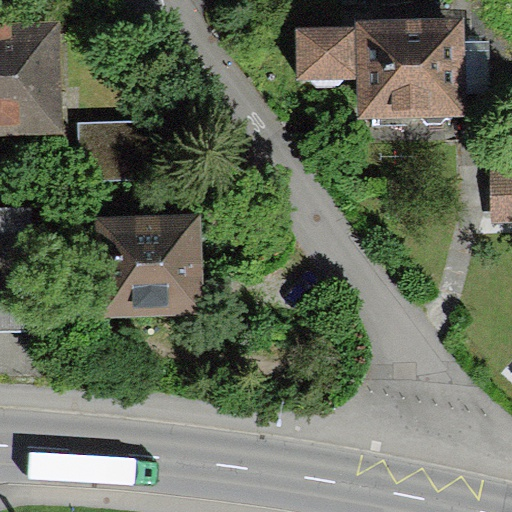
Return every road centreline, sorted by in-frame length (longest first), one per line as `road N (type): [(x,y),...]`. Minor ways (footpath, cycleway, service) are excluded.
road 1 (primary): [(0,447),(180,457),(481,511)]
road 2 (residential): [(159,0),(407,363)]
